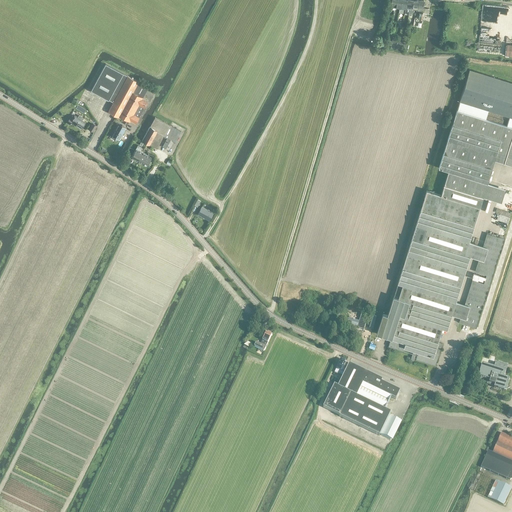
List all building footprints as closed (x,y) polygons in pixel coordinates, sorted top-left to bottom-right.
[(399,9),(399,12),(401,12),(401,11),(403,11),(403,8),(406,8),(407,0),(401,0),(401,8),(401,9),(399,9)] [(105,63),(90,90),(109,100),(109,99),(113,102),(108,111),(119,117),(120,116),(130,121),(130,120),(136,123),(148,101),(142,98),(143,97),(148,87),(105,63)] [(511,117),(511,82),(470,69),(460,101),(511,117)] [(383,313),(377,333),(391,338),(388,346),(393,347),(394,347),(403,350),(404,347),(418,352),(416,359),(435,365),(440,348),(441,348),(442,343),(423,337),(428,323),(447,329),(455,301),(469,256),(465,254),(479,207),(451,198),(454,188),(478,196),(482,181),(487,183),(491,168),(487,166),(490,157),(511,163),(511,126),(457,110),(439,168),(448,171),(441,194),(427,190),(398,283),(394,296),(393,296),(387,315),(383,313)] [(85,122),(82,120),(84,118),(79,115),(78,117),(75,115),(73,118),(70,117),(67,122),(70,124),(71,122),(81,128),(85,122)] [(164,136),(167,138),(162,145),(169,149),(173,142),(175,143),(181,131),(170,125),(155,117),(142,140),(150,145),(157,149),(164,136)] [(97,125),(92,122),(88,129),(93,132),(97,125)] [(126,127),(118,123),(111,136),(115,138),(116,137),(120,139),(126,127)] [(137,160),(138,161),(144,149),(141,147),(138,145),(131,157),(135,159),(135,160),(136,161),(137,160)] [(147,154),(145,153),(147,150),(144,149),(138,161),(147,166),(151,159),(153,159),(154,156),(148,153),(147,154)] [(486,275),(484,283),(472,279),(464,303),(469,305),(465,318),(460,317),(459,322),(476,327),(485,299),(486,299),(490,285),(490,284),(499,253),(500,253),(505,238),(504,238),(507,228),(508,228),(511,215),(511,187),(502,184),(490,223),(501,226),(498,236),(487,233),(483,245),(488,247),(483,260),(479,258),(474,271),(486,275)] [(209,220),(213,213),(202,206),(198,212),(204,215),(203,217),(209,220)] [(364,329),(369,313),(363,311),(360,321),(350,318),(348,324),(358,328),(358,327),(364,329)] [(266,346),(267,343),(271,336),(272,336),(272,335),(272,334),(267,331),(262,340),(260,344),(256,342),(254,347),(263,351),(266,346)] [(334,373),(343,376),(348,364),(346,363),(346,361),(341,359),(337,367),(334,373)] [(507,366),(495,363),(494,368),(491,368),(482,365),(479,373),(478,377),(488,380),(486,384),(489,385),(494,387),(493,388),(506,392),(506,390),(509,388),(507,386),(508,384),(509,380),(503,378),(507,366)] [(349,364),(348,364),(343,376),(338,386),(334,385),(323,407),(339,415),(339,416),(379,436),(380,434),(390,439),(400,421),(389,416),(390,413),(385,410),(391,397),(395,400),(400,391),(381,382),(378,381),(379,379),(349,364)] [(511,479),(511,476),(511,437),(501,433),(492,453),(487,451),(480,467),(506,478),(510,480),(511,479)] [(495,480),(487,497),(503,505),(511,488),(495,480)]
